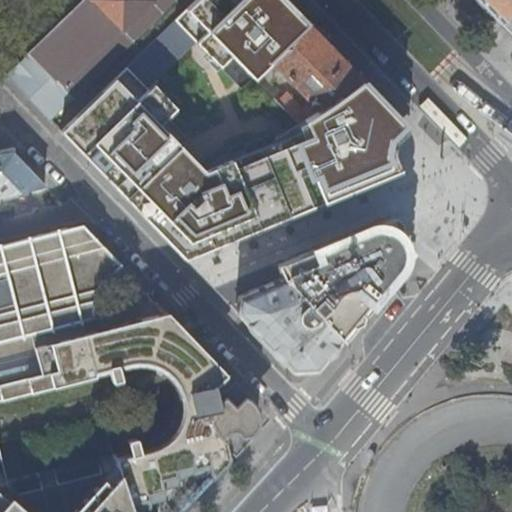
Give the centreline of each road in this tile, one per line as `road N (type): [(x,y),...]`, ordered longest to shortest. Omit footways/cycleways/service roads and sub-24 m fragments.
road 1 (residential): [(326,445),(99,205)]
road 2 (secondary): [(511,233),(326,445)]
road 3 (tertiary): [(341,0),(511,191)]
road 4 (residential): [(99,205),(0,101)]
road 5 (tertiary): [(511,92),(422,0)]
